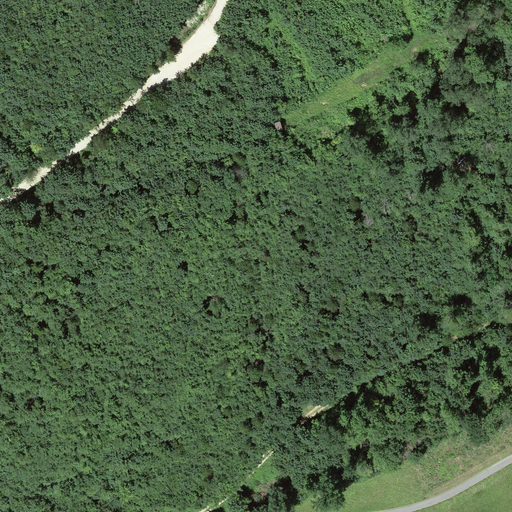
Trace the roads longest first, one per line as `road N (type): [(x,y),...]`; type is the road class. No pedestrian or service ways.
road 1 (track): [(207,511),(345,388),(511,313)]
road 2 (track): [(0,202),(129,108),(196,43),(212,0)]
road 3 (track): [(391,511),(441,497),(511,459)]
